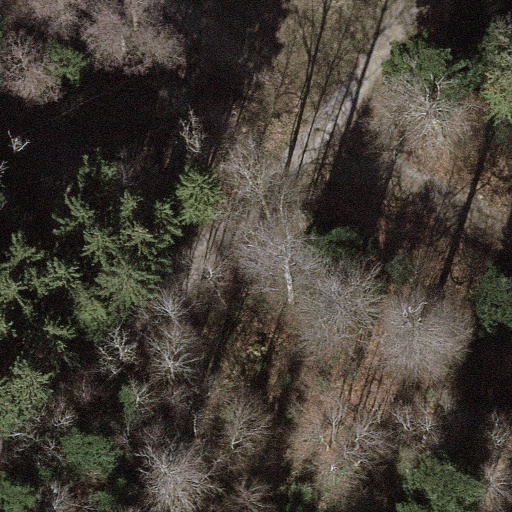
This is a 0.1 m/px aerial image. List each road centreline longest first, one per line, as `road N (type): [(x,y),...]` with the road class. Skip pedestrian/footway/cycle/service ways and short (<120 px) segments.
road 1 (track): [(0,446),(88,380),(313,147),(407,0)]
road 2 (track): [(511,245),(313,147)]
